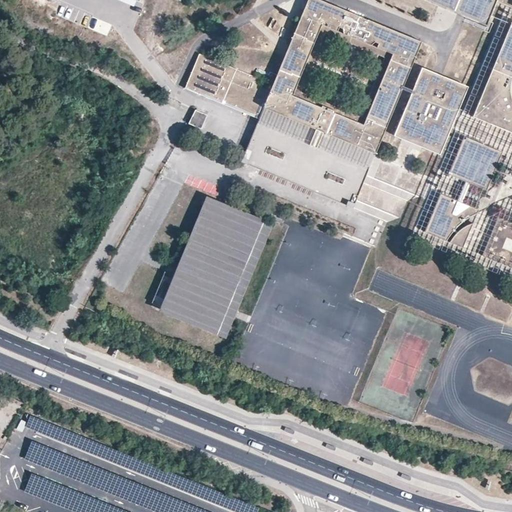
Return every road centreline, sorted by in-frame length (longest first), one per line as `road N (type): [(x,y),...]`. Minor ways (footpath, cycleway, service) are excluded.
road 1 (primary): [(448,511),(0,335)]
road 2 (primary): [(0,362),(371,511)]
road 3 (track): [(0,27),(43,64),(88,67),(142,99)]
